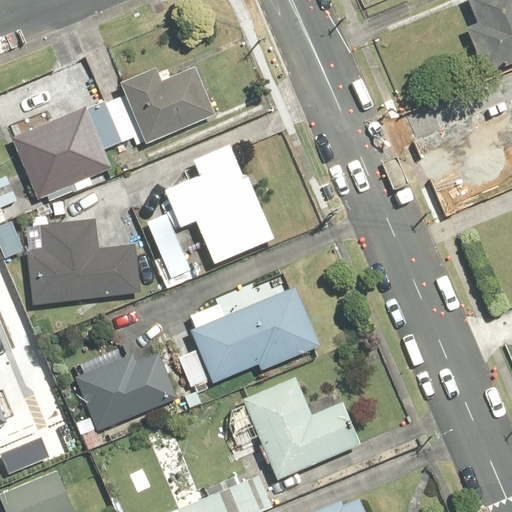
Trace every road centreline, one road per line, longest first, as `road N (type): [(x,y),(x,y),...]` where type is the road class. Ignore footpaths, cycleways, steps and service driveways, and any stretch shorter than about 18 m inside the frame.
road 1 (residential): [(508,511),(289,0)]
road 2 (unknown): [(390,235),(511,189)]
